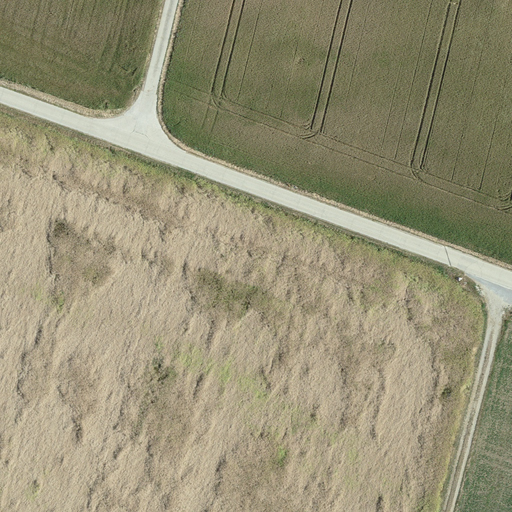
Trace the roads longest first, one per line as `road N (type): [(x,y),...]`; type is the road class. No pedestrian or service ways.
road 1 (unclassified): [(511,280),(134,144)]
road 2 (unclassified): [(167,0),(134,144)]
road 3 (unclassified): [(134,144),(0,96)]
